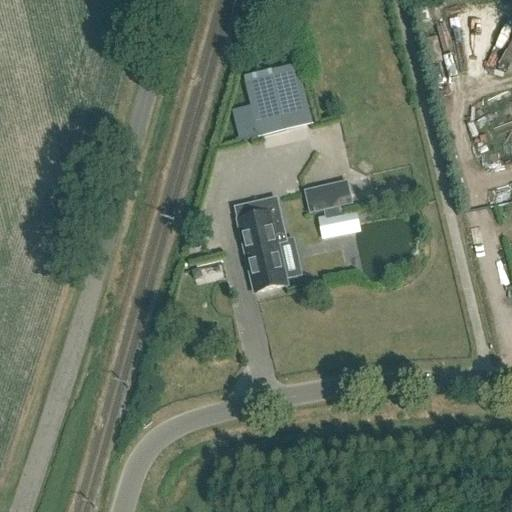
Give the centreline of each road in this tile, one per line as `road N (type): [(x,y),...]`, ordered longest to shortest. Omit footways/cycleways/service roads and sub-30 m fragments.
road 1 (unclassified): [(21,511),(160,42),(164,0)]
road 2 (unclassified): [(121,511),(149,446),(180,425),(348,389),(488,379)]
road 3 (residential): [(488,379),(399,0)]
